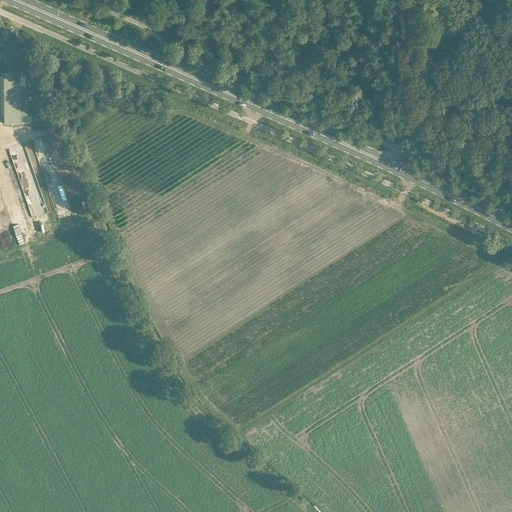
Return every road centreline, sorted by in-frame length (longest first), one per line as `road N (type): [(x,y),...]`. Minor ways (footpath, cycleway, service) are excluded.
road 1 (primary): [(389,165),(16,0)]
road 2 (track): [(403,0),(392,149)]
road 3 (primary): [(511,226),(389,165)]
